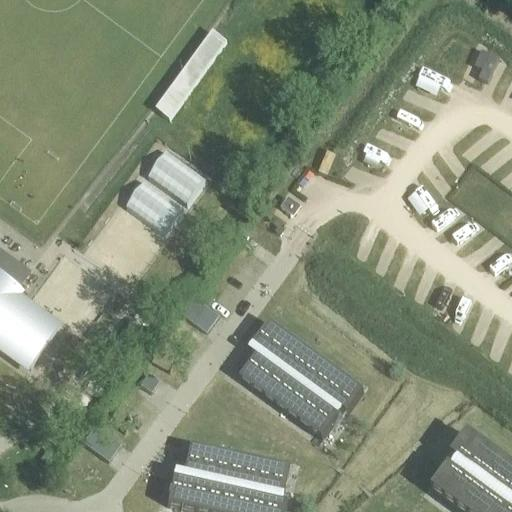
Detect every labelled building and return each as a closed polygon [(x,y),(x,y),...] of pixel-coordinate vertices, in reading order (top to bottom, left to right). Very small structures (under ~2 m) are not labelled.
[(214,38),(157,116),(170,126),(227,47),(214,38)] [(288,200),(281,210),(291,217),(298,207),(288,200)] [(0,349),(30,372),(59,332),(26,307),(14,299),(19,292),(0,277),(0,349)] [(347,417),(364,394),(270,325),(249,354),(257,359),(240,382),(322,442),(343,414),(347,417)] [(449,470),(432,493),(458,511),(511,511),(511,468),(469,437),(452,460),(459,465),(453,473),(449,470)] [(284,511),(286,506),(281,505),(289,471),(189,449),(183,476),(174,474),(166,508),(182,511),(284,511)]
